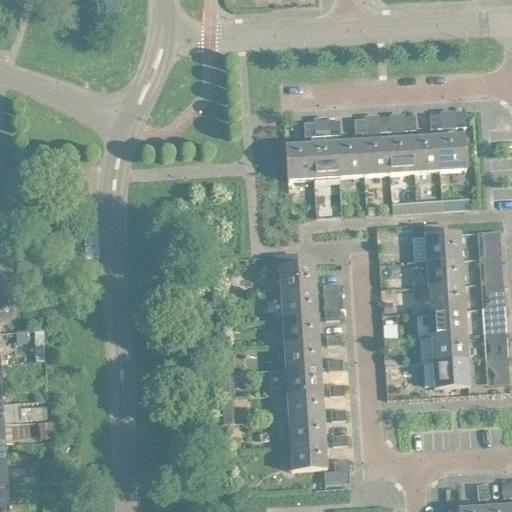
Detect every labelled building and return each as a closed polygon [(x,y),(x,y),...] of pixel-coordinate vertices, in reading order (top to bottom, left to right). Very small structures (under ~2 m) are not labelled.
[(468,128),(467,113),(456,114),(457,128),(468,128)] [(431,116),(432,130),(443,129),(442,115),(431,116)] [(406,117),(407,131),(418,131),(417,117),(406,117)] [(381,119),(382,133),(392,132),(392,118),(381,119)] [(356,121),(357,135),(367,134),(366,120),(356,121)] [(331,122),(332,136),(342,136),(341,121),(331,122)] [(306,124),(306,138),(317,137),(316,123),(306,124)] [(464,136),(439,137),(441,172),(466,171),(468,171),(465,135),(464,135),(464,136)] [(439,137),(414,139),(416,174),(441,172),(439,137)] [(414,139),(389,140),(391,176),(416,174),(414,139)] [(389,140),(364,142),(366,177),(391,176),(389,140)] [(364,142),(339,144),(341,179),(366,177),(364,142)] [(339,144),(313,145),(316,180),(341,179),(339,144)] [(316,180),(313,145),(289,147),(289,146),(288,146),(290,183),(316,180)] [(479,233),(480,242),(502,241),(501,232),(479,233)] [(427,238),(428,263),(463,261),(462,236),(462,235),(426,237),(426,238),(427,238)] [(281,270),(282,295),(317,293),(316,268),(316,267),(300,268),(299,256),(275,257),(276,269),(280,269),(280,270),(281,270)] [(481,259),(482,268),(504,266),(503,258),(481,259)] [(428,263),(430,288),(465,286),(463,261),(428,263)] [(483,284),(483,293),(505,291),(505,283),(483,284)] [(325,286),(326,297),(340,296),(339,285),(325,286)] [(430,288),(431,313),(466,311),(465,286),(430,288)] [(282,295),(284,321),(319,318),(317,293),(282,295)] [(394,304),(385,304),(386,315),(395,314),(394,304)] [(484,309),(485,318),(507,317),(506,308),(484,309)] [(327,311),(327,322),(341,321),(341,310),(327,311)] [(431,313),(433,338),(468,336),(466,311),(431,313)] [(284,321),(285,346),(321,344),(319,318),(284,321)] [(399,326),(385,327),(386,340),(400,339),(399,326)] [(45,332),(36,333),(37,348),(46,347),(45,332)] [(29,333),(18,334),(19,345),(29,344),(29,333)] [(486,334),(486,343),(508,342),(508,333),(486,334)] [(328,336),(329,347),(343,346),(342,336),(328,336)] [(433,338),(434,364),(470,361),(468,336),(433,338)] [(285,346),(287,371),(322,369),(321,344),(285,346)] [(398,354),(387,355),(387,366),(399,365),(398,354)] [(487,359),(488,368),(510,367),(509,358),(487,359)] [(330,362),(330,372),(344,371),(344,361),(330,362)] [(470,361),(434,364),(436,389),(435,389),(436,390),(472,388),(472,386),(471,386),(470,361)] [(287,371),(288,396),(324,394),(322,369),(287,371)] [(331,387),(332,397),(346,396),(345,386),(331,387)] [(288,396),(290,421),(325,419),(324,394),(288,396)] [(235,399),(224,400),(225,409),(235,408),(235,399)] [(49,408),(21,409),(22,422),(49,421),(49,408)] [(333,412),(333,422),(347,422),(347,411),(333,412)] [(290,421),(292,446),(327,444),(325,419),(290,421)] [(334,437),(335,448),(349,447),(348,436),(334,437)] [(327,444),(292,446),(293,471),(293,473),(329,470),(329,469),(328,469),(327,444)] [(336,462),(336,473),(351,472),(350,461),(336,462)] [(53,473),(42,474),(42,485),(53,485),(53,473)] [(479,487),(480,501),(490,500),(489,486),(479,487)]
